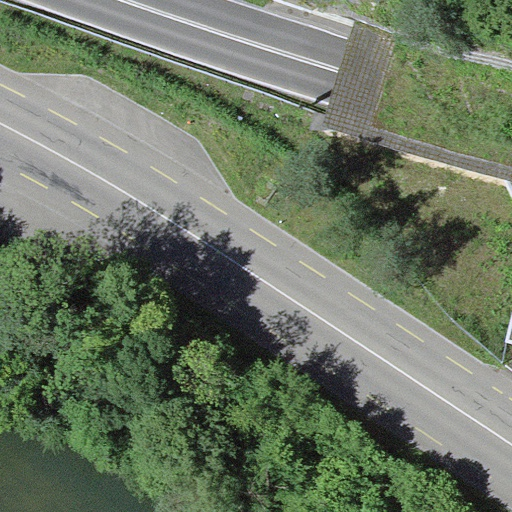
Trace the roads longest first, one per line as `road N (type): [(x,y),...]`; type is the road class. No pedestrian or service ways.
road 1 (primary): [(511,443),(62,153),(0,122)]
road 2 (trunk): [(127,0),(336,68)]
road 3 (trunk): [(511,114),(336,68)]
